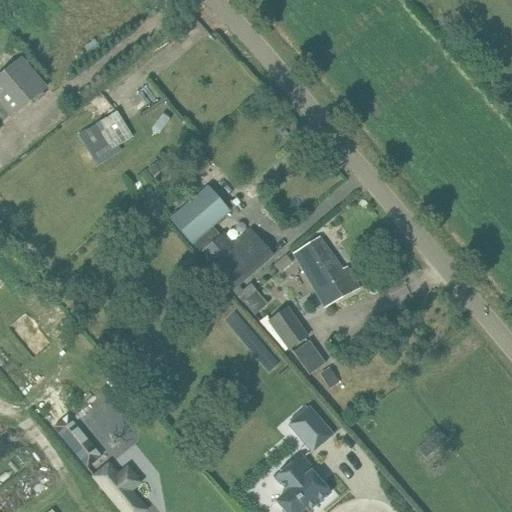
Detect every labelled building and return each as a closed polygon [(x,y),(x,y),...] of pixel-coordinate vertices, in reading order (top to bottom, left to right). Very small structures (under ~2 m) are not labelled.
[(338,2),(341,0),(300,0),(295,4),(306,17),(305,19),(312,27),(314,26),(329,43),(346,29),(354,39),(368,27),(352,9),(347,13),(338,2)] [(432,53),(415,69),(446,105),(464,89),(432,53)] [(19,61),(4,74),(0,77),(0,101),(12,116),(44,89),(19,61)] [(131,137),(115,111),(94,124),(77,134),(89,155),(108,143),(112,149),(131,137)] [(170,220),(191,245),(230,212),(209,187),(170,220)] [(251,230),(233,245),(223,234),(201,253),(233,291),(273,256),(251,230)] [(341,271),(319,238),(292,256),(322,308),(359,289),(347,267),(341,271)] [(254,315),(268,306),(254,284),(239,294),(254,315)] [(291,349),(311,335),(291,307),(271,321),(291,349)] [(312,343),(299,351),(313,372),(326,364),(312,343)] [(329,368),(319,374),(329,389),(339,383),(329,368)] [(313,453),(332,436),(309,408),(289,425),(313,453)] [(58,431),(79,462),(91,454),(70,422),(58,431)] [(439,430),(417,449),(425,458),(447,439),(439,430)] [(312,474),(314,473),(301,457),(275,479),(277,482),(286,492),(287,493),(276,502),(284,511),(301,511),(305,509),(307,511),(309,511),(328,495),(330,494),(312,474)] [(108,466),(94,477),(104,490),(118,478),(108,466)] [(143,511),(145,511),(130,492),(116,504),(122,511),(143,511)]
